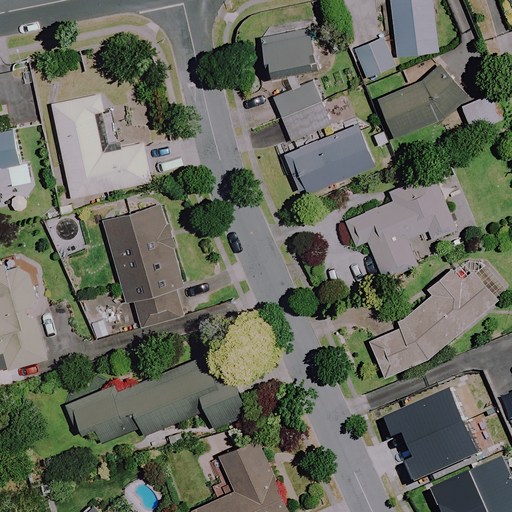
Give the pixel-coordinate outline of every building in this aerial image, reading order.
[(440,52),(433,0),(392,0),(400,57),(440,52)] [(299,73),(320,69),(310,21),(262,30),(271,78),(290,74),(295,87),(276,95),(294,138),(332,122),(315,78),(304,83),(299,73)] [(397,67),(387,39),(359,49),(368,77),(397,67)] [(499,89),(465,103),(463,101),(472,93),(443,60),(424,77),(381,95),(397,136),(448,115),(461,103),(465,107),(477,136),(511,123),(499,89)] [(107,116),(103,94),(54,104),(73,198),(154,181),(146,143),(114,149),(107,116)] [(301,193),(307,190),(309,194),(377,166),(360,125),(292,153),(286,155),(301,193)] [(0,133),(0,190),(12,188),(9,168),(23,166),(16,131),(0,133)] [(434,240),(459,230),(436,173),(393,191),(397,200),(348,220),(358,245),(370,240),(384,274),(416,260),(408,239),(430,229),(434,240)] [(142,327),(186,315),(179,289),(187,286),(164,205),(105,221),(123,288),(127,303),(135,301),(142,327)] [(40,305),(30,264),(0,271),(0,352),(6,351),(11,368),(48,359),(35,306),(40,305)] [(435,295),(399,325),(371,338),(385,376),(428,359),(498,300),(474,271),(462,281),(454,271),(431,290),(435,295)] [(211,364),(208,355),(194,360),(118,391),(116,385),(68,404),(81,435),(99,428),(105,444),(144,428),(147,436),(210,411),(217,428),(249,415),(226,358),(211,364)] [(504,511),(511,508),(511,490),(466,397),(415,423),(427,446),(419,450),(438,487),(447,482),(457,503),(468,497),(475,511),(504,511)] [(214,485),(219,497),(194,508),(195,511),(292,511),(262,439),(222,456),(227,468),(216,472),(220,482),(214,485)]
